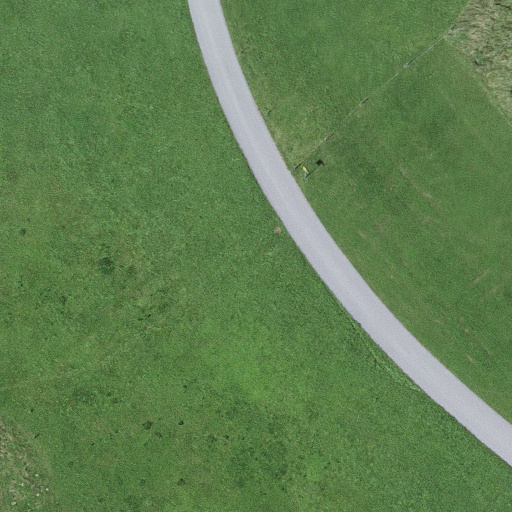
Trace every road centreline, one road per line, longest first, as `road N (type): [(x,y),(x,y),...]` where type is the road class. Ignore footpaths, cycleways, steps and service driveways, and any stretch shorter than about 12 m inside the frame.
road 1 (track): [(511,438),(374,318),(260,161)]
road 2 (track): [(260,161),(209,0)]
